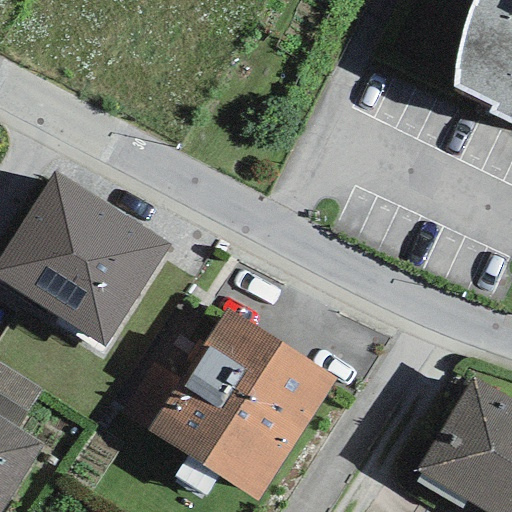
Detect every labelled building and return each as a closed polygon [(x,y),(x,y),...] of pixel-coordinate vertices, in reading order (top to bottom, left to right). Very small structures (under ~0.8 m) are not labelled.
[(511,0),(476,0),(469,17),(461,47),(455,87),(492,104),(488,113),(510,124),(511,119),(511,0)] [(53,172),(0,256),(0,282),(103,348),(169,246),(53,172)] [(179,394),(172,390),(146,431),(256,502),(335,380),(227,310),(204,346),(208,349),(179,394)] [(0,395),(27,413),(41,390),(0,365),(0,395)] [(511,511),(511,402),(471,378),(415,471),(484,511),(511,511)] [(27,413),(0,395),(0,419),(16,430),(27,413)] [(0,511),(42,446),(16,430),(0,419),(0,511)]
